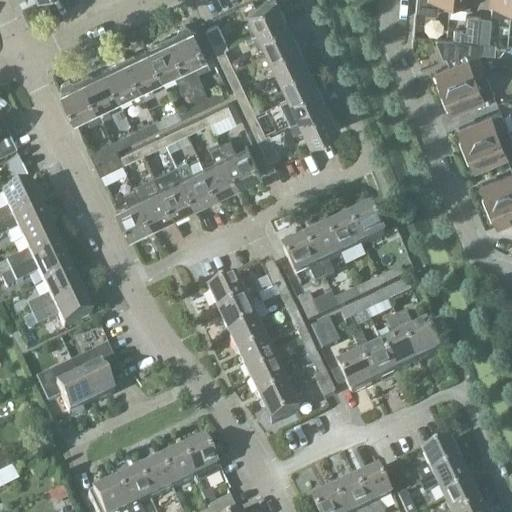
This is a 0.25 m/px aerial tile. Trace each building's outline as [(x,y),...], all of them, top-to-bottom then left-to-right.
[(252,37),(286,21),(275,0),(272,0),(258,7),(256,3),(257,3),(255,0),(253,0),(244,5),(246,10),(245,10),(252,24),(246,26),(252,37)] [(416,0),(415,13),(437,15),(438,0),(416,0)] [(469,9),(470,1),(472,1),(471,0),(450,0),(450,7),(469,9)] [(477,43),(479,18),(467,16),(466,32),(465,41),(477,43)] [(477,43),(479,43),(488,44),(491,19),(479,18),(477,43)] [(267,57),(296,43),(286,21),(252,37),(256,46),(261,44),(267,57)] [(216,54),(224,50),(228,48),(217,25),(205,31),(216,54)] [(192,90),(202,85),(195,70),(207,64),(191,30),(190,31),(188,27),(185,26),(177,29),(176,33),(159,40),(161,45),(169,41),(192,90)] [(465,41),(466,32),(454,31),(453,40),(465,41)] [(479,43),(477,43),(465,41),(453,40),(434,38),(441,56),(450,57),(453,65),(435,72),(443,92),(486,75),(478,56),(479,43)] [(182,94),(186,93),(192,90),(169,41),(161,45),(147,51),(161,79),(172,74),(182,94)] [(278,79),(306,65),(296,43),(267,57),(278,79)] [(226,76),(235,72),(224,50),(216,54),(226,76)] [(149,85),(161,79),(147,51),(126,61),(139,90),(143,99),(154,94),(149,85)] [(139,90),(126,61),(104,72),(118,100),(129,95),(133,104),(143,99),(139,90)] [(288,101),(317,87),(306,65),(278,79),(288,101)] [(118,100),(104,72),(82,82),(96,110),(100,120),(110,115),(105,105),(118,100)] [(237,98),(245,94),(235,72),(226,76),(237,98)] [(486,75),(443,92),(451,112),(494,95),(486,75)] [(100,120),(96,110),(82,82),(74,86),(73,83),(69,82),(61,85),(60,89),(61,92),(60,92),(74,120),(84,115),(89,125),(100,120)] [(192,90),(201,109),(229,96),(225,88),(207,96),(202,85),(192,90)] [(298,122),(327,108),(317,87),(288,101),(297,120),(298,122)] [(179,119),(201,109),(192,90),(186,93),(191,103),(175,110),(179,119)] [(247,120),(256,116),(245,94),(237,98),(247,120)] [(204,115),(208,124),(236,110),(232,102),(204,115)] [(298,122),(297,120),(287,125),(292,135),(302,130),(309,144),(337,130),(327,108),(298,122)] [(158,129),(179,119),(175,110),(154,121),(158,129)] [(498,136),(509,132),(500,112),(458,129),(466,149),(498,136)] [(187,134),(208,124),(204,115),(183,126),(187,134)] [(257,142),(269,136),(268,134),(265,135),(256,116),(247,120),(257,142)] [(136,139),(158,129),(154,121),(132,131),(136,139)] [(165,144),(187,134),(183,126),(161,136),(165,144)] [(0,164),(16,157),(1,127),(0,127),(0,164)] [(114,150),(136,139),(132,131),(110,141),(114,150)] [(498,136),(466,149),(474,169),(511,153),(511,140),(509,132),(498,136)] [(143,154),(165,144),(161,136),(139,146),(143,154)] [(269,136),(257,142),(267,162),(279,157),(269,136)] [(330,138),(320,143),(330,166),(340,161),(330,138)] [(219,146),(224,158),(237,186),(260,175),(247,147),(235,152),(230,140),(219,146)] [(117,154),(114,150),(110,141),(88,152),(95,165),(117,154)] [(122,165),(143,154),(139,146),(117,156),(122,165)] [(237,186),(224,158),(219,146),(209,150),(214,162),(203,168),(216,196),(237,186)] [(122,165),(117,156),(117,154),(95,165),(99,175),(122,165)] [(181,178),(194,206),(216,196),(203,168),(199,159),(187,165),(186,161),(175,166),(181,178)] [(194,206),(181,178),(175,166),(154,176),(159,188),(173,216),(194,206)] [(489,206),(511,196),(511,170),(511,171),(511,173),(480,186),(489,206)] [(133,188),(151,227),(173,216),(159,188),(154,176),(132,186),(133,188)] [(0,227),(40,208),(30,187),(2,200),(8,211),(0,215),(0,227)] [(129,237),(151,227),(133,188),(123,193),(128,203),(116,209),(129,237)] [(511,196),(489,206),(497,226),(511,220),(511,196)] [(23,243),(51,230),(40,208),(0,227),(0,239),(17,232),(23,243)] [(349,221),(362,249),(384,239),(371,211),(349,221)] [(341,260),(362,249),(349,221),(327,231),(341,260)] [(12,275),(61,251),(51,230),(23,243),(28,255),(7,265),(12,275)] [(329,265),(341,260),(327,231),(305,242),(324,281),(335,276),(329,265)] [(324,281),(305,242),(298,245),(295,240),(292,239),(285,242),(284,245),(286,251),(282,253),(296,281),(310,274),(315,285),(324,281)] [(44,287),(71,273),(61,251),(12,275),(16,284),(17,286),(38,275),(44,287)] [(273,292),(276,290),(286,286),(275,262),(262,269),(273,292)] [(12,275),(7,265),(6,264),(0,266),(0,276),(2,280),(12,275)] [(377,281),(381,290),(405,278),(401,270),(377,281)] [(32,318),(82,295),(71,273),(44,287),(49,298),(27,308),(32,318)] [(6,289),(16,284),(12,275),(2,280),(6,289)] [(360,300),(381,290),(377,281),(356,291),(360,300)] [(219,318),(259,299),(253,286),(241,292),(237,282),(209,296),(219,318)] [(384,294),(388,304),(412,293),(407,283),(384,294)] [(287,314),(296,309),(286,286),(276,290),(287,314)] [(338,310),(360,300),(356,291),(334,302),(338,310)] [(366,314),(388,304),(384,294),(362,305),(366,314)] [(82,295),(32,318),(37,329),(59,319),(65,331),(93,318),(82,295)] [(309,323),(321,318),(311,295),(298,301),(309,323)] [(230,340),(258,327),(251,311),(263,306),(259,299),(219,318),(230,340)] [(345,324),(366,314),(362,305),(341,315),(345,324)] [(297,335),(306,331),(296,309),(287,314),(297,335)] [(396,320),(405,339),(418,366),(440,356),(427,328),(415,334),(406,315),(396,320)] [(25,322),(30,333),(37,329),(32,318),(25,322)] [(418,366),(405,339),(396,320),(387,324),(396,343),(383,349),(396,377),(418,366)] [(335,346),(323,323),(311,329),(322,352),(335,346)] [(240,361),(268,348),(282,342),(276,330),(262,336),(258,327),(230,340),(240,361)] [(307,356),(316,352),(306,331),(297,335),(307,356)] [(396,377),(383,349),(369,355),(362,336),(352,341),(356,350),(361,359),(374,387),(396,377)] [(78,378),(91,406),(114,395),(109,385),(122,379),(107,348),(72,365),(78,378)] [(278,370),(278,369),(268,348),(240,361),(250,383),(278,370)] [(374,387),(361,359),(356,350),(347,354),(352,363),(339,370),(351,397),(374,387)] [(318,378),(326,374),(316,352),(307,356),(318,378)] [(261,405),(297,388),(286,364),(278,369),(278,370),(250,383),(261,405)] [(78,378),(72,365),(37,382),(48,405),(61,399),(70,416),(91,406),(78,378)] [(326,374),(318,378),(314,380),(324,401),(336,395),(326,374)] [(297,388),(261,405),(271,427),(299,414),(293,401),(302,397),(297,388)] [(179,454),(192,482),(194,481),(197,487),(219,477),(215,469),(214,470),(207,456),(211,454),(213,449),(210,443),(205,441),(179,454)] [(434,481),(462,468),(451,445),(423,459),(428,469),(421,473),(419,478),(423,485),(433,480),(434,481)] [(171,492),(192,482),(179,454),(157,464),(171,492)] [(149,502),(171,492),(157,464),(135,474),(149,502)] [(444,503),(472,489),(462,468),(434,481),(433,480),(423,485),(421,486),(426,495),(438,490),(444,503)] [(0,474),(0,490),(16,482),(10,469),(0,474)] [(398,497),(406,493),(410,491),(399,469),(387,474),(398,497)] [(356,483),(369,511),(370,511),(383,511),(381,505),(391,500),(378,472),(356,483)] [(141,511),(139,507),(149,502),(135,474),(113,484),(126,511),(141,511)] [(370,511),(369,511),(356,483),(335,493),(344,511),(370,511)] [(126,511),(113,484),(88,496),(95,511),(126,511)] [(49,502),(65,497),(60,485),(45,491),(49,502)] [(480,511),(482,511),(472,489),(444,503),(448,511),(480,511)] [(206,508),(207,511),(228,511),(235,509),(229,497),(216,504),(209,491),(201,496),(207,508),(206,508)] [(344,511),(335,493),(312,504),(316,511),(344,511)] [(405,511),(415,511),(406,493),(398,497),(405,511)]
